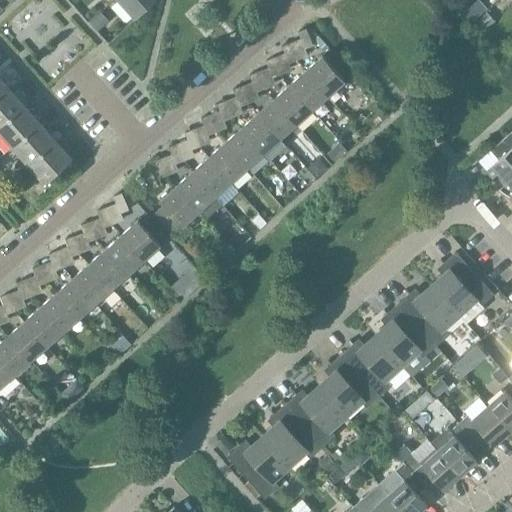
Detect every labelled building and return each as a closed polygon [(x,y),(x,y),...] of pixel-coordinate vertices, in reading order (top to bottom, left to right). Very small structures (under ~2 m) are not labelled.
[(117,0),(135,20),(157,0),(117,0)] [(306,29),(298,32),(305,49),(313,46),(306,29)] [(290,43),(282,47),(289,64),(297,61),(290,43)] [(306,71),(328,96),(345,81),(322,56),(306,71)] [(266,61),(272,78),(281,75),(274,58),(266,61)] [(290,85),(312,110),(328,96),(306,71),(290,85)] [(249,75),(256,92),(264,89),(257,72),(249,75)] [(312,110),(290,85),(273,100),(296,125),(312,110)] [(241,87),(233,90),(240,107),(248,104),(241,87)] [(8,88),(0,94),(0,126),(24,106),(8,88)] [(296,125),(273,100),(257,114),(279,139),(296,125)] [(225,101),(217,104),(224,121),(232,118),(225,101)] [(0,132),(13,147),(39,123),(24,106),(0,126),(0,132)] [(241,128),(263,153),(279,139),(257,114),(241,128)] [(209,115),(201,119),(208,136),(216,133),(209,115)] [(29,165),(55,141),(39,123),(13,147),(28,164),(29,165)] [(263,153),(241,128),(225,143),(247,168),(263,153)] [(193,130),(185,133),(192,150),(200,147),(193,130)] [(499,189),(511,177),(511,131),(495,147),(503,156),(486,170),(492,177),(494,181),(496,185),(499,189)] [(45,183),(72,159),(55,141),(29,165),(28,164),(19,173),(26,181),(35,172),(45,183)] [(247,168),(225,143),(209,157),(231,182),(247,168)] [(177,144),(169,147),(175,164),(183,161),(177,144)] [(231,182),(209,157),(192,172),(215,197),(231,182)] [(160,159),(152,162),(159,179),(167,176),(160,159)] [(215,197),(192,172),(176,186),(198,211),(215,197)] [(511,177),(499,189),(502,192),(506,195),(510,197),(511,199),(511,177)] [(145,199),(155,195),(149,180),(139,184),(145,199)] [(198,211),(176,186),(160,201),(164,205),(156,212),(174,232),(198,211)] [(0,190),(0,205),(3,209),(10,202),(0,190)] [(121,193),(113,197),(120,214),(128,210),(121,193)] [(105,208),(97,211),(104,228),(112,225),(105,208)] [(121,236),(143,260),(160,245),(138,221),(121,236)] [(89,222),(81,225),(88,242),(96,239),(89,222)] [(105,250),(127,275),(143,260),(121,236),(105,250)] [(65,240),(72,257),(80,254),(73,237),(65,240)] [(89,264),(111,289),(127,275),(105,250),(89,264)] [(49,254),(55,271),(63,268),(57,251),(49,254)] [(444,275),(432,286),(458,314),(457,315),(465,324),(484,308),(480,304),(491,294),(456,254),(439,269),(444,275)] [(73,279),(95,303),(111,289),(89,264),(73,279)] [(32,269),(39,286),(47,283),(41,265),(32,269)] [(95,303),(73,279),(56,293),(79,318),(95,303)] [(24,280),(16,283),(23,300),(31,297),(24,280)] [(399,305),(434,345),(446,335),(441,329),(457,315),(458,314),(432,286),(421,296),(415,290),(399,305)] [(79,318),(56,293),(40,307),(62,332),(79,318)] [(8,294),(0,297),(7,315),(15,311),(8,294)] [(434,345),(399,305),(382,319),(388,326),(376,336),(401,365),(418,350),(423,355),(434,345)] [(24,322),(46,347),(62,332),(40,307),(24,322)] [(8,336),(30,361),(46,347),(24,322),(8,336)] [(0,343),(0,359),(14,375),(30,361),(8,336),(0,343)] [(401,365),(376,336),(364,347),(358,341),(342,355),(378,395),(389,385),(385,380),(401,365)] [(378,395),(342,355),(326,370),(331,376),(319,387),(345,415),(362,400),(367,406),(378,395)] [(0,359),(0,387),(14,375),(0,359)] [(2,392),(10,402),(30,386),(22,377),(2,392)] [(345,415),(319,387),(307,397),(302,391),(286,406),(321,446),(333,436),(328,430),(345,415)] [(511,399),(504,391),(488,405),(510,430),(511,428),(511,399)] [(494,445),(510,430),(488,405),(472,420),(468,415),(459,423),(476,442),(484,435),(494,445)] [(263,437),(288,466),(305,451),(310,456),(321,446),(286,406),(269,420),(275,426),(263,437)] [(467,450),(476,442),(459,423),(450,431),(447,428),(430,443),(437,451),(438,450),(460,475),(477,460),(467,450)] [(288,466),(263,437),(251,448),(245,441),(229,456),(264,497),(276,486),(272,481),(288,466)] [(438,450),(437,451),(421,465),(410,453),(402,461),(404,463),(419,480),(428,473),(443,490),(460,475),(438,450)] [(338,482),(353,499),(374,480),(359,463),(338,482)] [(404,463),(378,485),(388,495),(402,511),(418,511),(427,505),(417,495),(426,487),(419,480),(404,463)] [(402,511),(388,495),(378,485),(354,507),(357,511),(402,511)]
